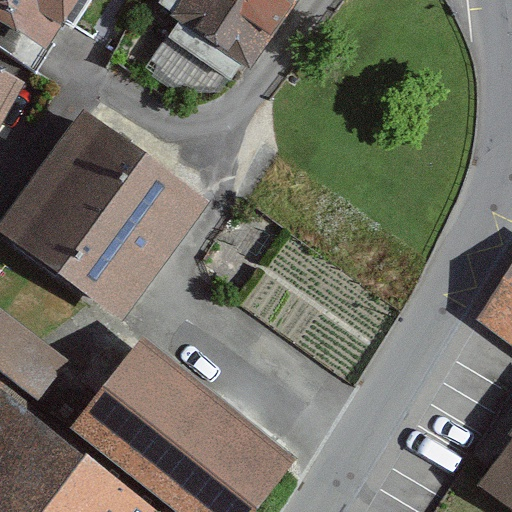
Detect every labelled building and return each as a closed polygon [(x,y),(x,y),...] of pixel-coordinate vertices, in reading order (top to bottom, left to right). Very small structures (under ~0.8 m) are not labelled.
[(0,0),(0,18),(50,50),(81,0),(0,0)] [(179,0),(169,16),(253,71),(299,0),(179,0)] [(0,127),(24,85),(0,71),(0,127)] [(86,116),(2,230),(95,298),(121,318),(205,204),(86,116)] [(511,270),(480,322),(511,346),(511,270)] [(40,339),(0,307),(0,372),(50,411),(82,371),(40,339)] [(0,511),(253,511),(295,459),(139,343),(65,432),(0,383),(0,511)] [(511,432),(510,435),(511,436),(511,443),(483,483),(481,486),(511,508),(511,432)]
